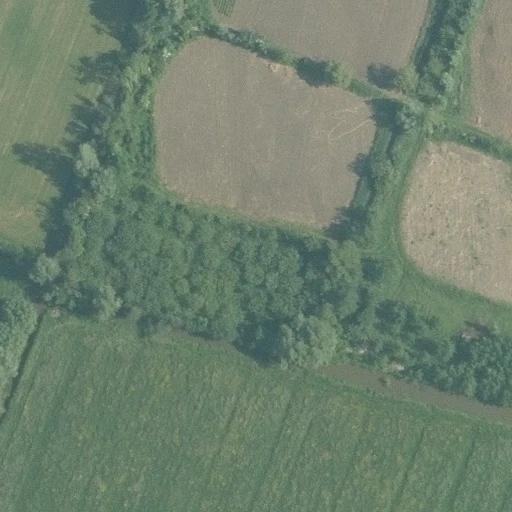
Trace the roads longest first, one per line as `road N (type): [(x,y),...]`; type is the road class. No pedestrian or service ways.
road 1 (track): [(428,104),(385,241),(368,250),(315,251)]
road 2 (track): [(380,98),(428,104),(468,0)]
